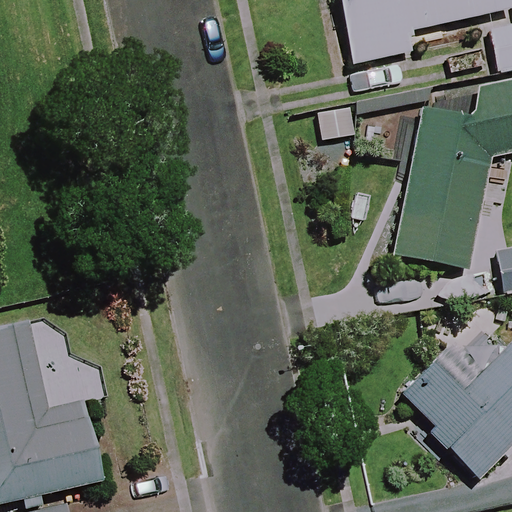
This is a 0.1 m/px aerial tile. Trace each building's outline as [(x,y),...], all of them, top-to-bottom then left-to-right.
[(504,15),(500,0),(330,0),(346,70),(406,57),(401,38),(504,15)] [(511,74),(511,30),(484,35),(491,78),(511,74)] [(481,162),(511,155),(511,84),(414,103),(387,265),(462,278),(481,162)] [(0,327),(0,504),(106,480),(86,399),(51,407),(30,321),(0,327)] [(511,443),(511,355),(506,349),(456,398),(424,366),(392,398),(427,432),(422,436),(471,485),(511,443)]
